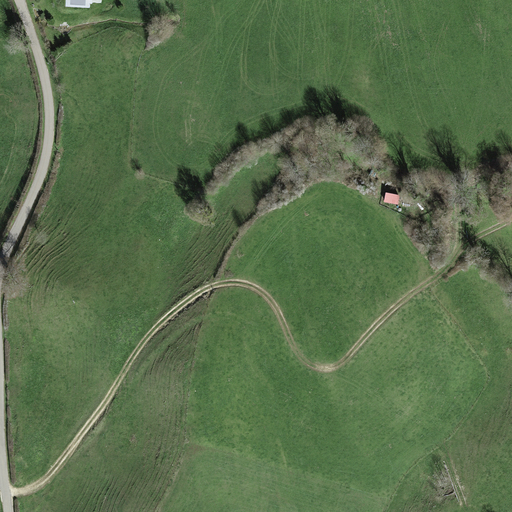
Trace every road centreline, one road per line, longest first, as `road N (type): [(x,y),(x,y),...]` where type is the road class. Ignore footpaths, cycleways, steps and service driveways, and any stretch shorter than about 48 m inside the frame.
road 1 (track): [(2,492),(37,481),(151,325),(202,287),(249,284),(267,298),(305,361),(328,366),(460,244)]
road 2 (unclassified): [(18,0),(45,100),(44,145),(0,255)]
